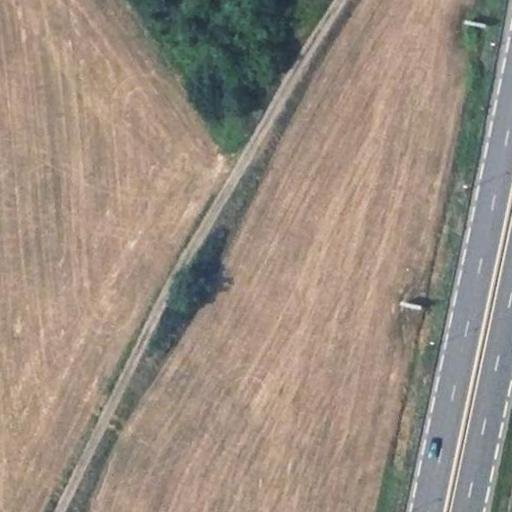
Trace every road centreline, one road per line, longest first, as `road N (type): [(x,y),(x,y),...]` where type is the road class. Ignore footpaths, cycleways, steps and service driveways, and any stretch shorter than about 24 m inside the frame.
road 1 (track): [(61,511),(128,370),(343,0)]
road 2 (primary): [(511,111),(427,511)]
road 3 (primary): [(465,511),(511,290)]
